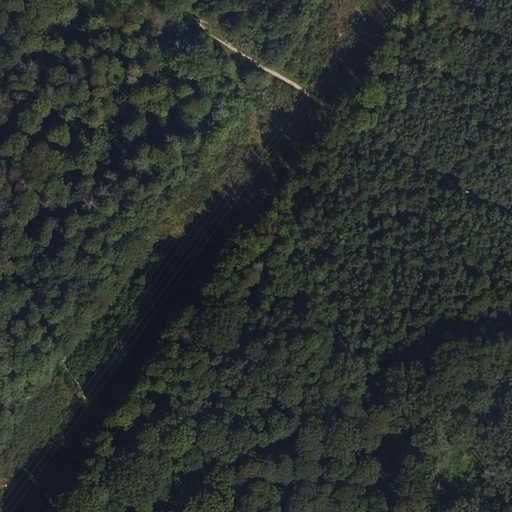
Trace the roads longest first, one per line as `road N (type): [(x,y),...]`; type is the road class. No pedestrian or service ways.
road 1 (track): [(157,0),(511,218)]
road 2 (track): [(0,265),(149,511)]
